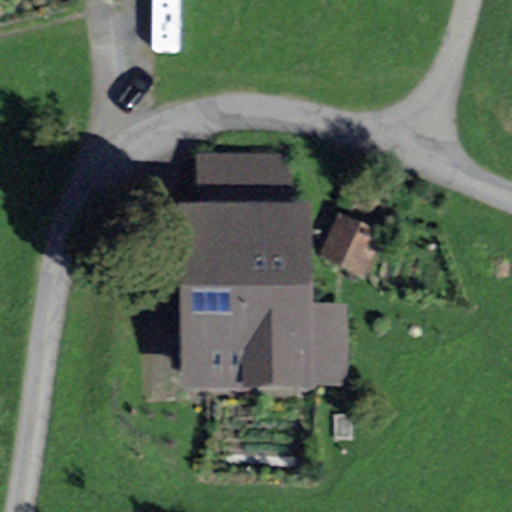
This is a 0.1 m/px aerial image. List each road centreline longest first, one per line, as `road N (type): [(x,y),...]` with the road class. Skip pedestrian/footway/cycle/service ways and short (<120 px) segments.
road 1 (unclassified): [(13,511),(57,267),(85,194),(121,154),(185,125),(275,117),(413,161)]
road 2 (residential): [(457,0),(413,161)]
